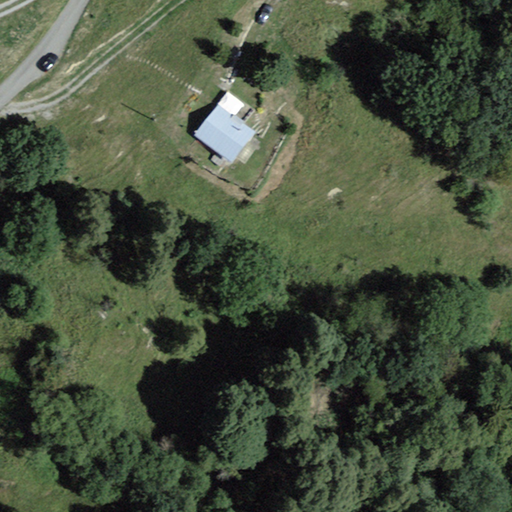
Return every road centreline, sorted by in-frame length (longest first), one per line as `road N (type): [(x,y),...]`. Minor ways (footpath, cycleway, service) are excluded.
road 1 (track): [(184,0),(60,100),(0,114)]
road 2 (track): [(0,96),(43,60),(78,0)]
